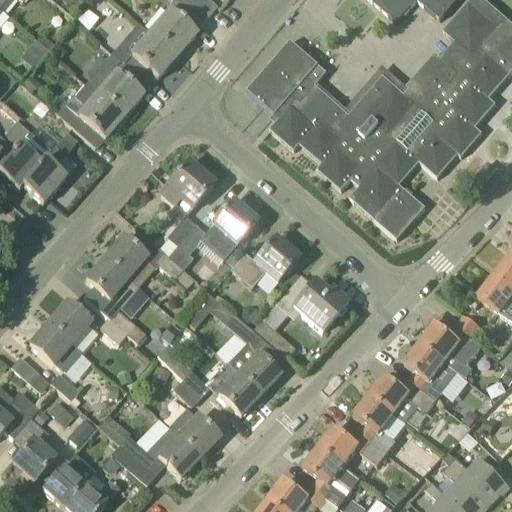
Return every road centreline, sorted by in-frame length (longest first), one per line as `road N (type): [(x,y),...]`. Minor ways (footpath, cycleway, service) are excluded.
road 1 (residential): [(202,511),(403,300)]
road 2 (residential): [(403,300),(189,113)]
road 3 (residential): [(0,320),(189,113)]
road 4 (residential): [(403,300),(511,192)]
road 5 (residential): [(189,113),(281,0)]
